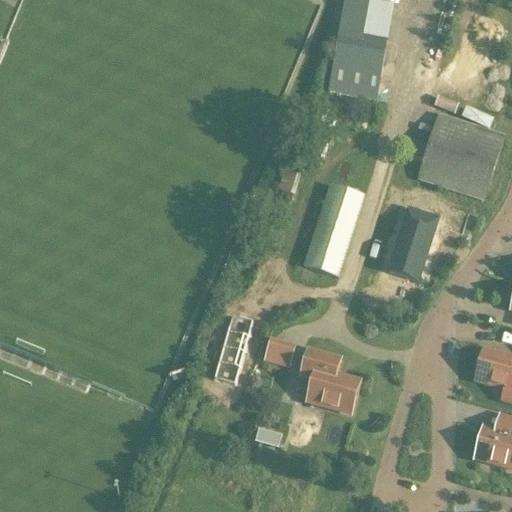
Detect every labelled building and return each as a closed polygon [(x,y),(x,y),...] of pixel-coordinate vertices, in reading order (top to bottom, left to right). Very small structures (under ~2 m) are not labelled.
[(343,0),(343,6),(327,100),(345,103),(347,96),(377,102),(381,81),(383,68),(388,43),(363,39),(370,3),(370,0),(343,0)] [(457,107),(454,117),(475,124),(478,114),(457,107)] [(417,183),(484,204),(506,138),(439,116),(417,183)] [(330,188),(304,270),(338,281),(364,199),(330,188)] [(390,269),(420,278),(436,226),(407,216),(390,269)] [(237,387),(255,324),(231,318),(213,381),(237,387)] [(270,339),(264,363),(290,370),(296,346),(270,339)] [(511,360),(483,352),(475,383),(506,392),(503,405),(511,407),(511,360)] [(341,362),(307,353),(300,379),(312,383),(306,404),(352,417),(361,384),(337,378),(341,362)] [(511,421),(500,418),(496,434),(483,430),(475,461),(511,471),(511,421)] [(258,430),(255,444),(278,450),(282,436),(258,430)]
